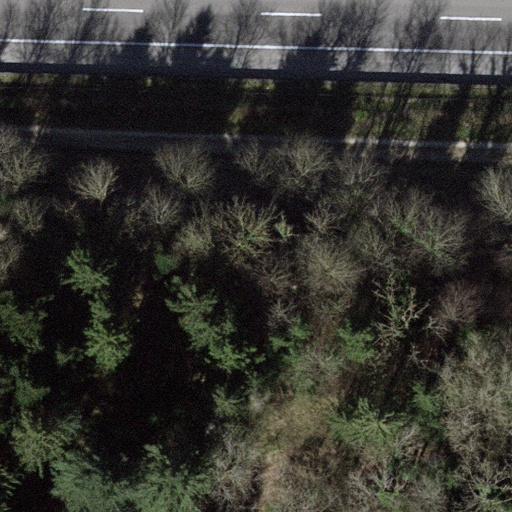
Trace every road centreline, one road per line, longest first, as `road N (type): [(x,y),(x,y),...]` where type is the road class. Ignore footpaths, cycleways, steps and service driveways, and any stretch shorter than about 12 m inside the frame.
road 1 (track): [(511,157),(0,141)]
road 2 (motorway): [(0,7),(511,20)]
